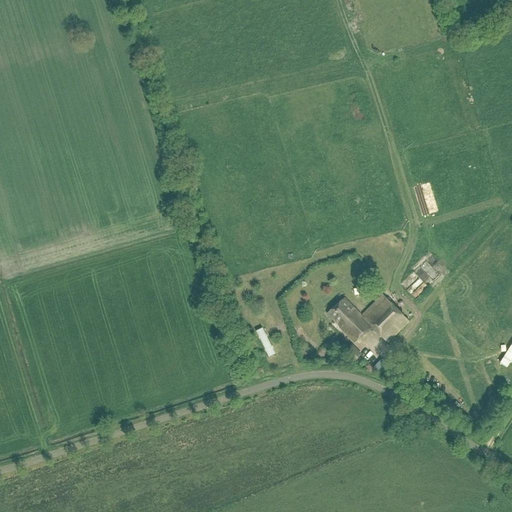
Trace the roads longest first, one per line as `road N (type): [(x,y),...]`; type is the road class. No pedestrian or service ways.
road 1 (unclassified): [(511,470),(392,394),(328,373),(0,469)]
road 2 (track): [(124,0),(209,264)]
